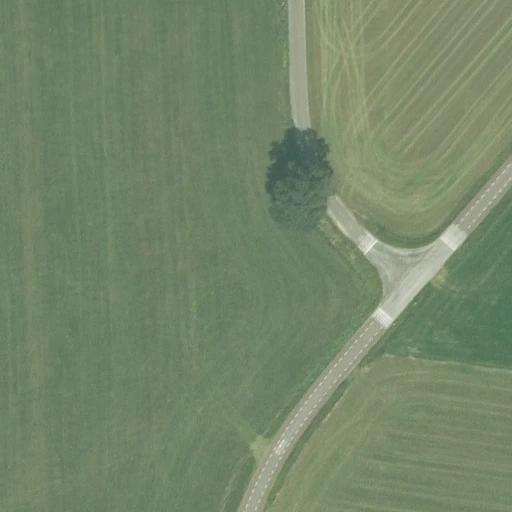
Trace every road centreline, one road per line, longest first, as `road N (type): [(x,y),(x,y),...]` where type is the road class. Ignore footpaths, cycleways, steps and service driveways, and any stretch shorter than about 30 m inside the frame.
road 1 (unclassified): [(415,283),(354,231),(314,176),(298,100),(295,0)]
road 2 (tertiary): [(250,511),(281,446),(415,283)]
road 3 (tertiary): [(415,283),(511,171)]
